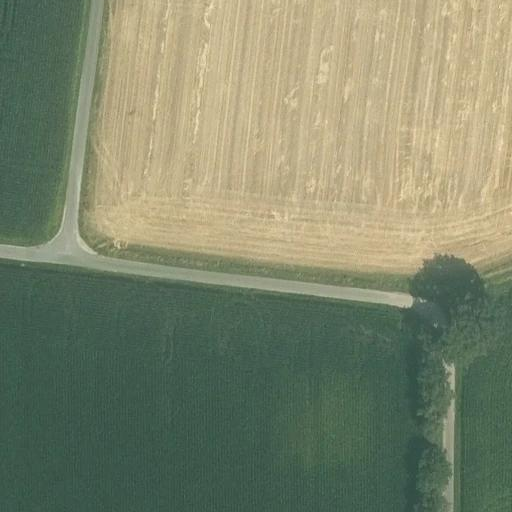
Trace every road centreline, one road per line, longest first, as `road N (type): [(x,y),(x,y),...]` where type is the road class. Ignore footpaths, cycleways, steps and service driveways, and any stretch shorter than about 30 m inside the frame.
road 1 (residential): [(64,258),(420,306),(439,319),(448,348),(448,511)]
road 2 (residential): [(96,0),(64,258)]
